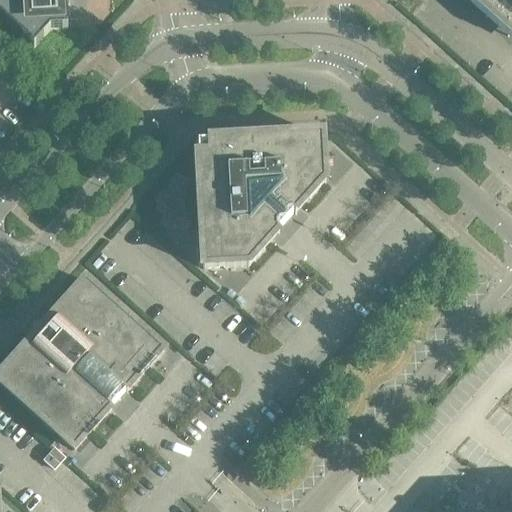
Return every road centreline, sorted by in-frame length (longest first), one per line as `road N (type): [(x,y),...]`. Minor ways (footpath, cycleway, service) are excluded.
road 1 (unclassified): [(302,511),(511,291)]
road 2 (tertiary): [(15,276),(192,90)]
road 3 (tertiary): [(177,43),(122,83),(0,217)]
road 4 (tertiary): [(331,78),(349,83),(511,232)]
road 5 (tertiary): [(511,175),(397,74),(335,39)]
road 6 (tertiary): [(335,39),(177,43)]
road 7 (tertiary): [(192,90),(213,81),(331,78)]
